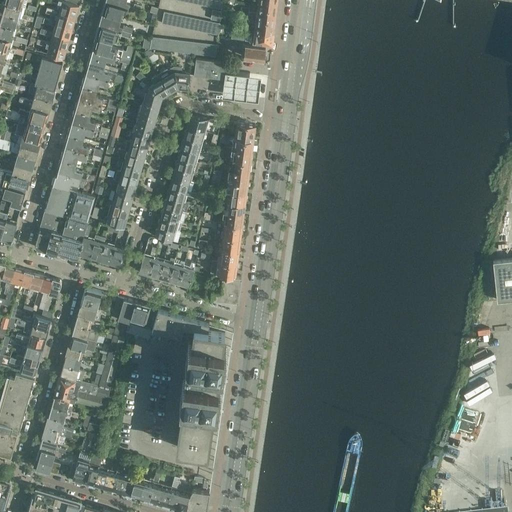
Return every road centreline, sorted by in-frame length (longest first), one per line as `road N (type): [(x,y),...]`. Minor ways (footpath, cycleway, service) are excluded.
road 1 (residential): [(126,287),(174,111),(187,105),(268,114)]
road 2 (residential): [(18,254),(94,0)]
road 3 (residential): [(22,473),(78,272)]
road 4 (secondary): [(263,323),(292,117)]
road 5 (secondary): [(279,116),(251,321)]
road 6 (secondary): [(251,321),(223,511)]
road 7 (secondary): [(236,511),(263,323)]
road 8 (residential): [(156,511),(22,473)]
